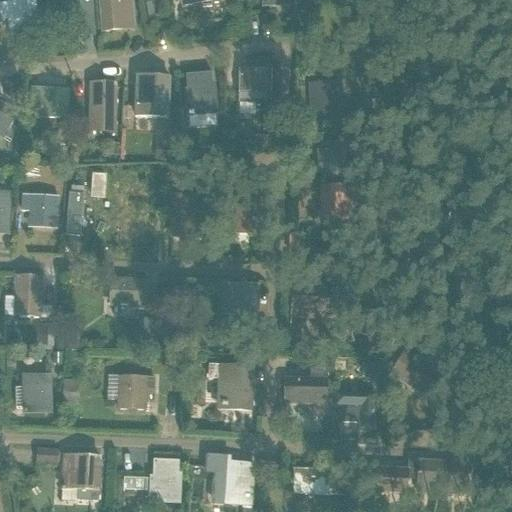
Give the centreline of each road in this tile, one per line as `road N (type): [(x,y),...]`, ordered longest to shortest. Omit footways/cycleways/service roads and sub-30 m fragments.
road 1 (residential): [(0,73),(281,46),(274,275)]
road 2 (track): [(368,0),(511,473)]
road 3 (residential): [(274,275),(0,262)]
road 4 (residential): [(267,447),(0,437)]
road 5 (residential): [(274,275),(267,447)]
road 6 (residential): [(267,447),(399,453)]
